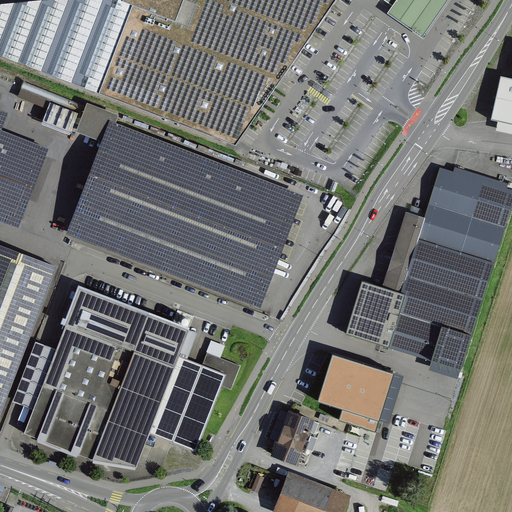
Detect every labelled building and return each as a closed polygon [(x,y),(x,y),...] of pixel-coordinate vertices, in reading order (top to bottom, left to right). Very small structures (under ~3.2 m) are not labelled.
[(0,55),(41,71),(68,0),(53,0),(0,5),(0,55)] [(68,0),(41,71),(235,145),(336,0),(68,0)] [(400,0),(396,6),(396,13),(429,37),(455,0),(400,0)] [(511,53),(507,81),(495,78),(488,122),(511,126),(511,53)] [(85,106),(23,82),(20,90),(22,90),(19,97),(47,108),(50,101),(82,114),(85,106)] [(78,114),(50,103),(42,122),(71,133),(74,124),(79,126),(82,120),(76,118),(78,114)] [(78,131),(107,142),(111,130),(116,117),(88,106),(78,131)] [(0,221),(16,228),(47,148),(0,129),(6,113),(0,110),(0,221)] [(297,201),(111,130),(107,142),(76,221),(261,293),(297,201)] [(454,170),(440,166),(425,215),(406,209),(383,282),(363,276),(346,330),(388,343),(430,356),(462,366),(511,201),(511,188),(507,187),(508,182),(455,166),(454,170)] [(0,398),(51,264),(0,244),(0,398)] [(189,330),(80,288),(24,434),(92,460),(136,467),(149,434),(196,453),(222,385),(231,389),(240,366),(207,353),(203,365),(179,356),(189,330)] [(319,418),(291,407),(275,445),(272,453),(301,464),(319,418)] [(343,511),(350,495),(288,471),(273,510),(278,511),(343,511)]
